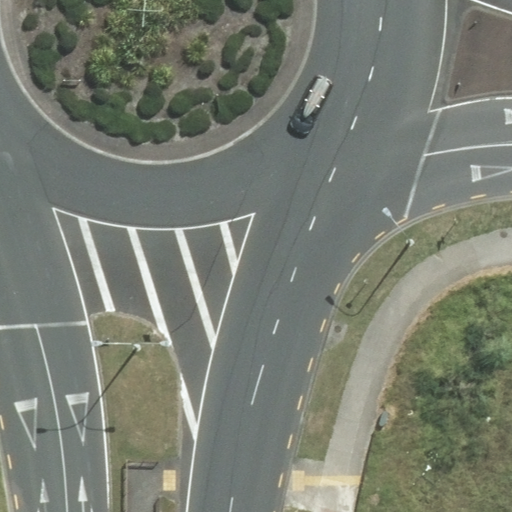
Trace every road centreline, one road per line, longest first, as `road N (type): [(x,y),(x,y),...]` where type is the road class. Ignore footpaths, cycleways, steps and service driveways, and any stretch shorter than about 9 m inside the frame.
road 1 (unclassified): [(295,213),(219,247),(136,254),(56,232),(0,194)]
road 2 (unclassified): [(295,213),(229,511)]
road 3 (unclassified): [(60,511),(0,233)]
road 4 (unclassified): [(401,0),(388,96),(343,172)]
road 5 (unclassified): [(511,150),(343,172)]
